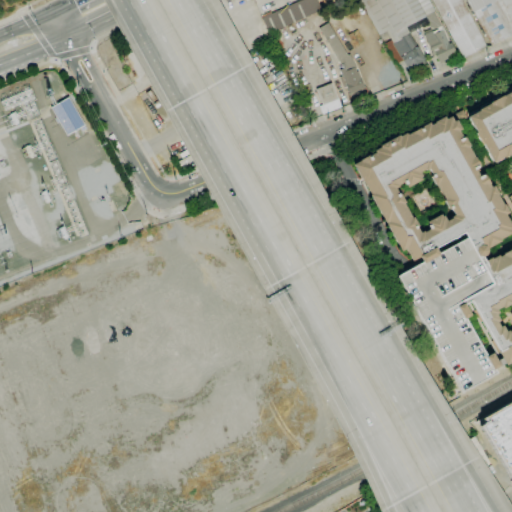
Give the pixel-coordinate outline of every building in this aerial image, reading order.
[(261,17),(297,0),(316,0),(320,9),(268,33),(261,17)] [(392,43),(388,36),(380,40),(359,0),(415,0),(424,15),(424,16),(406,26),(410,32),(408,33),(400,37),(400,38),(392,43)] [(428,0),(434,10),(424,15),(415,0),(428,0)] [(511,0),(431,0),(462,59),(511,32),(511,0)] [(318,27),(327,22),(346,54),(348,54),(355,67),(354,68),(354,67),(343,71),(342,67),(318,27)] [(422,34),(431,30),(432,31),(437,29),(438,31),(442,30),(447,43),(450,41),(456,55),(438,63),(432,50),(430,51),(422,34)] [(391,43),(392,43),(400,38),(400,37),(408,33),(416,46),(399,56),(400,57),(399,57),(391,43)] [(399,56),(416,46),(424,58),(407,69),(400,57),(399,56)] [(348,93),(345,86),(342,87),(338,77),(340,76),(338,69),(342,67),(343,71),(354,67),(354,68),(355,71),(357,70),(363,87),(348,93)] [(322,114),(318,106),(321,104),(314,89),(330,82),(340,106),(322,114)] [(492,163),(467,117),(478,110),(489,103),(502,96),(511,90),(511,152),(504,157),(504,156),(492,163)] [(63,135),(82,127),(70,97),(51,105),(63,135)] [(459,122),(455,114),(462,110),(466,118),(459,122)] [(482,263),(468,238),(464,232),(458,236),(458,237),(454,239),(454,238),(436,248),(439,254),(439,255),(424,263),(423,262),(420,257),(413,261),(406,249),(402,251),(370,195),(371,195),(365,184),(364,184),(353,165),(360,161),(360,160),(369,155),(370,156),(375,152),(374,151),(381,147),(380,146),(399,135),(400,136),(406,133),(407,135),(429,123),(430,125),(435,123),(434,122),(444,116),(445,119),(451,116),(453,121),(456,120),(461,129),(459,131),(462,138),(464,136),(470,146),(468,147),(474,157),(475,157),(480,166),(475,169),(479,177),(484,174),(489,183),(489,184),(490,187),(493,185),(498,194),(497,195),(502,204),(504,204),(509,213),(505,215),(511,226),(511,228),(510,230),(511,233),(500,240),(500,241),(487,249),(488,250),(486,255),(482,257),(485,261),(482,263)] [(439,254),(468,238),(482,263),(494,284),(463,301),(465,304),(471,315),(465,318),(486,356),(492,353),(496,361),(499,366),(494,369),(496,373),(489,377),(469,388),(462,391),(448,365),(447,366),(436,347),(437,346),(424,322),(423,323),(413,304),(398,276),(405,272),(423,262),(424,263),(439,255),(439,254)] [(511,361),(506,365),(505,364),(500,367),(499,366),(496,361),(502,358),(498,352),(500,351),(471,301),(465,304),(463,301),(494,284),(482,263),(485,261),(491,257),(492,259),(498,255),(499,257),(503,255),(502,254),(511,248),(511,361)] [(483,415),(511,398),(511,462),(487,420),(483,415)]
